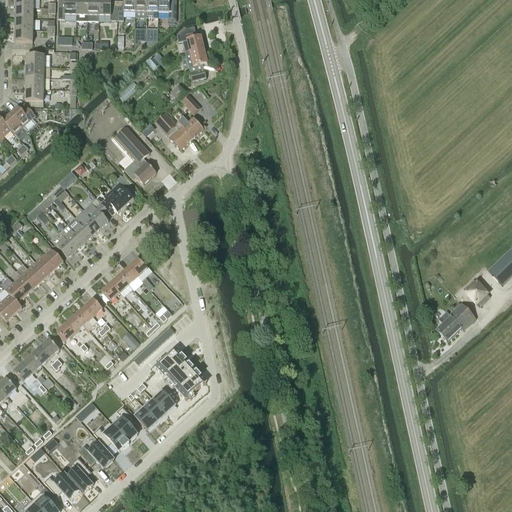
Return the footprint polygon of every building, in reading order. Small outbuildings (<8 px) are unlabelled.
[(15,0),(15,9),(33,10),(33,0),(15,0)] [(65,17),(76,17),(76,0),(65,0),(65,2),(59,2),(58,21),(65,21),(65,17)] [(88,24),(88,18),(88,0),(76,0),(76,17),(76,23),(88,24)] [(88,0),(88,18),(88,24),(99,24),(99,18),(99,0),(88,0)] [(111,0),(108,0),(99,0),(99,18),(111,18),(111,22),(118,23),(118,3),(111,3),(111,0)] [(118,3),(118,23),(123,23),(124,13),(135,13),(135,0),(124,0),(124,4),(118,3)] [(135,0),(135,13),(135,19),(147,19),(147,14),(147,0),(135,0)] [(147,0),(147,14),(147,19),(158,20),(158,14),(158,0),(147,0)] [(175,0),(158,0),(158,14),(170,14),(169,23),(175,24),(175,0)] [(15,9),(15,21),(33,21),(33,10),(15,9)] [(15,21),(15,32),(33,32),(33,21),(15,21)] [(201,38),(196,39),(193,30),(184,32),(178,39),(179,44),(187,42),(189,49),(185,50),(186,56),(204,51),(201,38)] [(33,32),(15,32),(14,44),(32,44),(33,32)] [(158,37),(146,37),(146,44),(145,44),(146,50),(151,50),(151,49),(158,44),(158,37)] [(108,52),(108,44),(99,44),(99,52),(108,52)] [(207,65),(204,51),(186,56),(187,61),(191,60),(193,68),(190,69),(193,83),(206,80),(203,66),(207,65)] [(48,64),(44,64),(44,57),(26,57),(26,69),(44,69),(48,69),(48,64)] [(154,74),(160,68),(154,62),(153,62),(148,67),(154,74)] [(26,69),(26,80),(44,80),(44,69),(26,69)] [(26,80),(26,91),(43,91),(44,80),(26,80)] [(170,94),(177,102),(185,95),(178,87),(170,94)] [(43,91),(26,91),(25,103),(43,103),(43,91)] [(186,94),(179,100),(183,104),(189,98),(186,94)] [(194,116),(201,109),(190,98),(189,98),(183,104),(194,116)] [(28,109),(23,114),(18,109),(10,116),(23,130),(36,118),(28,109)] [(3,123),(12,132),(11,133),(15,137),(23,130),(10,116),(3,123)] [(185,119),(178,126),(192,142),(204,131),(206,128),(196,117),(193,120),(192,120),(189,123),(185,119)] [(167,118),(161,123),(158,127),(162,130),(167,136),(170,140),(170,141),(181,153),(192,142),(178,126),(177,126),(176,127),(167,118)] [(3,123),(0,119),(0,134),(4,139),(11,133),(12,132),(3,123)] [(133,183),(137,179),(143,186),(156,175),(144,161),(150,155),(127,130),(115,140),(135,162),(124,173),(133,183)] [(21,158),(28,152),(23,146),(16,153),(21,158)] [(14,165),(9,160),(5,163),(7,165),(3,169),(6,172),(14,165)] [(81,178),(87,173),(84,170),(82,167),(77,172),(81,178)] [(65,191),(78,179),(72,173),(59,185),(65,191)] [(130,188),(121,178),(116,183),(119,186),(111,192),(113,194),(125,208),(133,201),(126,192),(130,188)] [(61,188),(56,192),(53,195),(57,200),(65,193),(61,188)] [(96,201),(101,206),(105,211),(108,213),(113,209),(118,215),(125,208),(113,194),(111,192),(104,199),(101,196),(96,201)] [(53,195),(49,199),(45,202),(50,207),(54,204),(57,200),(53,195)] [(101,206),(96,201),(83,213),(84,213),(100,231),(108,224),(103,218),(108,213),(105,211),(101,206)] [(45,202),(37,210),(42,215),(50,207),(45,202)] [(37,210),(34,213),(26,219),(31,224),(42,215),(37,210)] [(48,211),(43,216),(51,225),(54,223),(47,216),(50,213),(48,211)] [(83,213),(75,220),(80,225),(92,239),(100,231),(84,213),(83,213)] [(71,233),(72,232),(84,246),(92,239),(80,225),(75,220),(67,228),(71,233)] [(11,230),(21,241),(24,238),(18,232),(20,231),(15,226),(11,230)] [(27,234),(31,239),(36,235),(32,230),(27,234)] [(71,233),(67,236),(63,232),(60,235),(76,253),(84,246),(72,232),(71,233)] [(57,238),(61,242),(56,247),(68,261),(76,253),(60,235),(57,238)] [(511,250),(486,275),(500,289),(511,278),(511,250)] [(44,258),(56,272),(64,264),(52,251),(44,258)] [(56,272),(44,258),(36,265),(48,278),(56,272)] [(129,269),(138,279),(147,271),(138,261),(129,269)] [(48,278),(36,265),(29,272),(41,285),(48,278)] [(129,269),(120,277),(129,287),(138,279),(129,269)] [(41,285),(29,272),(21,278),(33,292),(41,285)] [(129,287),(120,277),(111,286),(120,295),(129,287)] [(33,292),(21,278),(13,285),(26,299),(33,292)] [(145,281),(142,284),(146,288),(150,293),(154,290),(145,281)] [(26,299),(13,285),(6,292),(10,297),(18,306),(18,305),(26,299)] [(120,295),(111,286),(102,294),(111,304),(120,295)] [(121,303),(126,307),(132,301),(128,296),(121,303)] [(10,297),(2,303),(14,317),(22,310),(18,305),(18,306),(10,297)] [(84,310),(93,320),(103,311),(94,301),(84,310)] [(14,317),(2,303),(0,305),(0,316),(7,324),(14,317)] [(162,304),(153,312),(163,324),(172,316),(162,304)] [(448,345),(462,332),(463,333),(476,321),(462,306),(450,317),(447,314),(438,322),(443,326),(436,333),(448,345)] [(93,320),(84,310),(75,318),(84,328),(88,324),(92,329),(93,328),(97,324),(93,320)] [(75,318),(66,326),(75,336),(84,328),(75,318)] [(75,336),(66,326),(57,335),(66,345),(75,336)] [(170,329),(134,362),(138,367),(174,334),(170,329)] [(134,352),(139,347),(129,335),(123,340),(134,352)] [(49,341),(40,349),(50,360),(59,352),(49,341)] [(40,349),(32,357),(42,368),(50,360),(40,349)] [(176,350),(155,369),(185,402),(205,383),(176,350)] [(125,355),(120,360),(123,363),(128,358),(125,355)] [(42,368),(32,357),(23,365),(33,376),(42,368)] [(52,368),(56,372),(62,366),(59,362),(52,368)] [(33,376),(23,365),(14,374),(24,384),(33,376)] [(54,386),(53,385),(48,379),(45,382),(40,378),(37,381),(42,386),(48,392),(54,386)] [(0,386),(0,391),(7,399),(16,391),(6,380),(0,386)] [(37,381),(33,385),(37,389),(42,386),(37,381)] [(162,394),(153,402),(166,417),(175,408),(162,394)] [(15,401),(11,404),(16,409),(25,420),(35,411),(27,401),(21,407),(15,401)] [(153,402),(144,410),(157,425),(166,417),(153,402)] [(16,409),(11,404),(8,408),(12,412),(16,409)] [(91,405),(75,419),(80,424),(96,410),(91,405)] [(121,419),(112,428),(127,444),(137,436),(128,427),(133,422),(120,407),(115,412),(121,419)] [(144,410),(135,419),(147,433),(157,425),(144,410)] [(97,429),(91,434),(105,449),(110,444),(118,453),(123,449),(124,450),(129,446),(127,444),(112,428),(103,436),(97,429)] [(53,441),(45,449),(49,454),(58,446),(53,441)] [(82,448),(77,453),(90,468),(96,463),(103,471),(114,462),(98,445),(88,454),(82,448)] [(78,470),(67,480),(79,493),(82,497),(93,487),(86,479),(91,474),(78,460),(72,464),(78,470)] [(48,480),(43,485),(56,499),(61,495),(69,503),(79,493),(67,480),(64,477),(53,486),(48,480)] [(32,504),(39,511),(56,511),(47,501),(51,497),(43,488),(38,492),(41,496),(32,504)]
